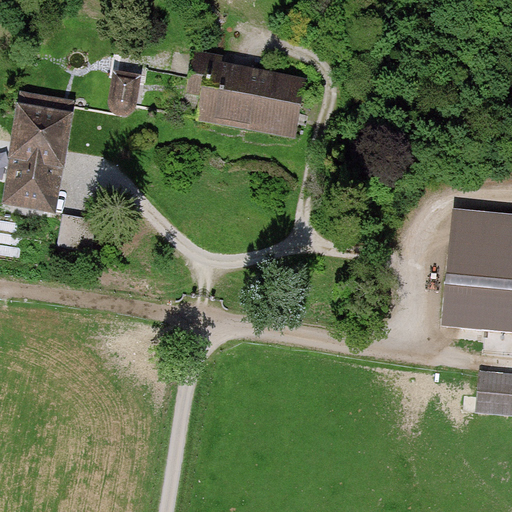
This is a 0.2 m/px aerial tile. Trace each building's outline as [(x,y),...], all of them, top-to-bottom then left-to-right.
[(307,83),(205,62),(193,118),(296,139),(307,83)] [(132,118),(139,80),(117,77),(110,115),(132,118)] [(54,213),(70,120),(21,112),(5,205),(54,213)] [(511,221),(454,217),(445,332),(511,337),(511,221)] [(95,223),(67,218),(62,248),(90,253),(95,223)] [(511,380),(481,378),(479,408),(511,410),(511,380)]
